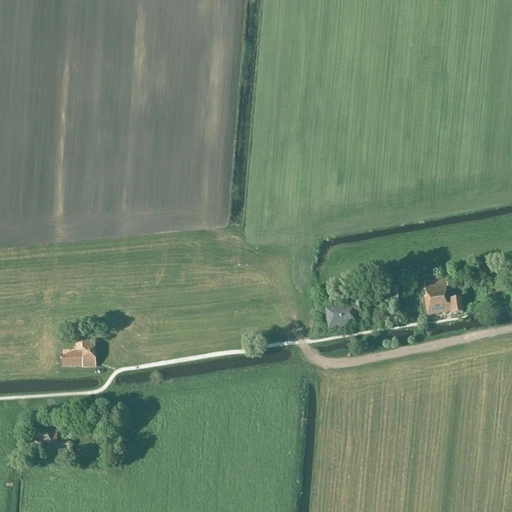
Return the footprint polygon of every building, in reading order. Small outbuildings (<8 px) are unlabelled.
[(451,315),(463,313),(461,299),(450,300),(446,280),(424,283),(425,290),(426,298),(424,298),(427,316),(451,313),(451,315)] [(354,305),(343,306),(343,307),(337,308),(337,307),(326,308),(328,328),(342,326),(342,324),(348,323),(348,325),(357,324),(356,315),(364,314),(362,298),(353,299),(354,305)] [(83,369),(96,368),(95,348),(94,348),(94,341),(83,342),(83,348),(82,348),(82,353),(69,353),(69,356),(61,356),(61,368),(83,367),(83,369)] [(57,445),(57,433),(51,432),(35,432),(35,442),(43,442),(42,444),(57,445)] [(73,445),(60,444),(59,454),(72,455),(73,445)]
